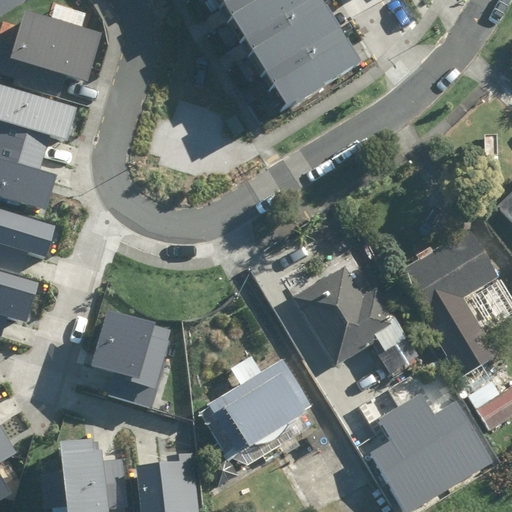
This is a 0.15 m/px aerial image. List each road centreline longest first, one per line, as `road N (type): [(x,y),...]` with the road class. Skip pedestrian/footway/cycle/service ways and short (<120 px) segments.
road 1 (residential): [(418,91),(202,221),(168,222),(116,193)]
road 2 (residential): [(116,193),(89,236),(33,402)]
road 3 (residential): [(116,193),(107,177),(110,150),(132,50),(124,0)]
